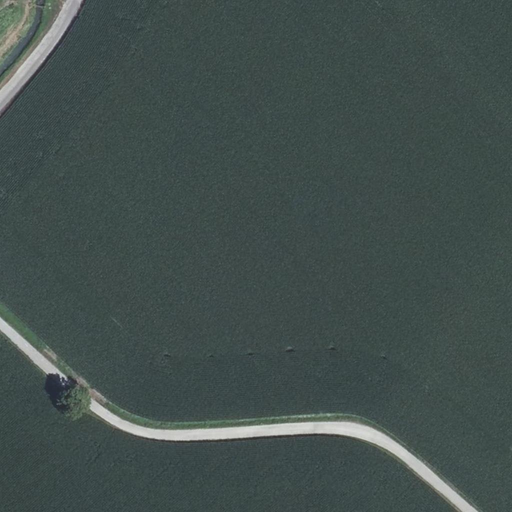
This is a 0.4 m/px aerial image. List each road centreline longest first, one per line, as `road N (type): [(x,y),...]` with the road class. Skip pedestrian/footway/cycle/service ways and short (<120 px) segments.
road 1 (track): [(0,323),(120,425),(175,436),(344,425),(388,442),(470,511)]
road 2 (unclassified): [(74,0),(0,99)]
